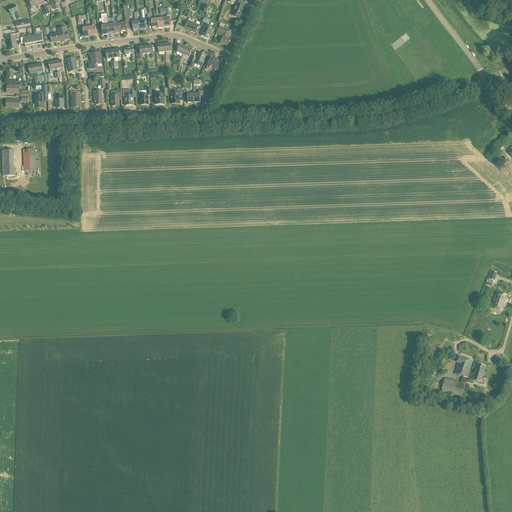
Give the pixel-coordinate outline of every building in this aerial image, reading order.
[(59,9),(58,4),(60,4),(58,0),(50,0),(52,6),(53,6),(54,10),(59,9)] [(205,10),(208,1),(204,0),(200,0),(198,7),(205,10)] [(244,6),(245,3),(240,1),(238,4),(237,4),(232,16),(241,19),(246,7),(244,6)] [(20,14),(18,11),(16,6),(8,9),(10,14),(14,12),(16,16),(20,14)] [(144,15),(147,14),(146,8),(143,8),(143,11),(140,11),(141,21),(139,21),(140,29),(146,29),(145,20),(144,15)] [(16,27),(30,25),(29,19),(15,22),(16,27)] [(195,24),(188,21),(185,28),(190,30),(189,30),(195,33),(199,25),(200,23),(199,22),(197,21),(196,22),(195,24)] [(211,33),(214,28),(205,24),(201,35),(208,38),(210,33),(211,33)] [(228,37),(229,35),(223,33),(225,28),(219,26),(217,32),(222,34),(221,36),(223,37),(220,43),(227,46),(230,40),(226,38),(227,37),(228,37)] [(35,35),(37,44),(43,43),(41,34),(37,35),(36,32),(34,32),(33,32),(34,36),(35,35)] [(35,35),(34,36),(31,36),(30,33),(28,33),(28,37),(29,36),(31,45),(37,44),(35,35)] [(52,43),(60,41),(58,33),(50,34),(52,43)] [(29,36),(28,37),(25,37),(24,34),(22,34),(22,38),(23,38),(25,46),(31,45),(29,36)] [(9,50),(17,49),(15,37),(7,38),(9,50)] [(183,54),(186,47),(180,45),(177,52),(183,54)] [(142,54),(146,54),(145,46),(139,47),(140,53),(138,53),(139,60),(142,59),(142,54)] [(145,46),(146,54),(150,53),(151,57),(151,58),(155,58),(154,52),(152,52),(152,46),(145,46)] [(186,47),(183,54),(189,57),(192,50),(186,47)] [(135,61),(134,54),(133,48),(124,49),(125,55),(130,55),(131,62),(135,61)] [(89,70),(96,69),(95,65),(102,64),(101,52),(89,53),(91,64),(88,64),(89,70)] [(201,67),(206,55),(198,52),(194,64),(201,67)] [(218,71),(219,67),(218,67),(219,63),(216,62),(217,60),(211,57),(207,67),(213,69),(212,72),(215,74),(216,71),(218,71)] [(75,65),(74,58),(67,59),(69,72),(77,70),(76,65),(75,65)] [(55,62),(56,69),(63,68),(62,60),(55,62)] [(50,70),(56,69),(55,62),(48,63),(50,70)] [(35,65),(36,73),(43,72),(42,64),(35,65)] [(30,74),(36,73),(35,65),(28,67),(30,74)] [(35,109),(44,108),(43,96),(48,96),(47,92),(47,85),(42,85),(42,92),(39,92),(39,95),(34,95),(35,109)] [(19,94),(19,86),(14,86),(7,86),(7,93),(19,94)] [(168,89),(167,86),(162,86),(162,89),(161,89),(161,94),(155,94),(156,105),(164,104),(164,96),(168,96),(168,89)] [(140,105),(148,105),(148,96),(151,96),(151,88),(146,88),(146,94),(140,94),(140,105)] [(112,106),(119,106),(119,97),(121,97),(121,89),(117,89),(117,91),(112,91),(111,92),(111,95),(112,106)] [(102,104),(102,91),(94,91),(94,97),(95,97),(96,105),(102,104)] [(125,106),(133,105),(133,97),(136,97),(136,92),(129,92),(130,96),(125,96),(125,106)] [(171,104),(180,104),(179,93),(171,93),(171,104)] [(72,107),(80,107),(80,95),(72,95),(72,107)] [(56,108),(64,108),(63,96),(55,96),(56,108)] [(19,108),(20,100),(12,99),(12,100),(6,100),(6,108),(19,108)] [(36,153),(35,149),(23,150),(24,171),(40,171),(39,153),(36,153)] [(494,281),(497,273),(490,271),(486,284),(487,284),(491,286),(493,281),(494,281)] [(502,311),(508,295),(497,291),(491,307),(502,311)] [(441,369),(450,352),(445,349),(435,366),(441,369)] [(467,378),(473,361),(458,356),(456,362),(458,363),(454,374),(467,378)] [(481,383),(486,367),(477,364),(474,374),(471,374),(469,379),(481,383)] [(462,397),(467,380),(462,378),(460,383),(445,378),(440,394),(449,397),(450,395),(454,396),(454,395),(462,397)]
